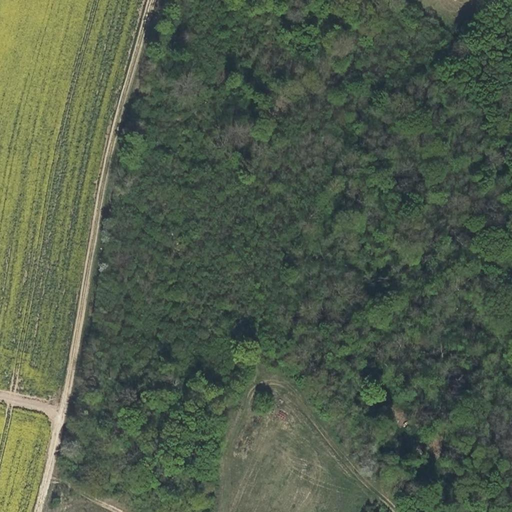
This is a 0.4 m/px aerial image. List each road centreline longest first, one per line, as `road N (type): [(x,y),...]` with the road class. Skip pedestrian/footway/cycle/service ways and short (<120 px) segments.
road 1 (track): [(36,511),(152,0)]
road 2 (track): [(391,511),(316,407),(279,378),(242,395),(211,511)]
